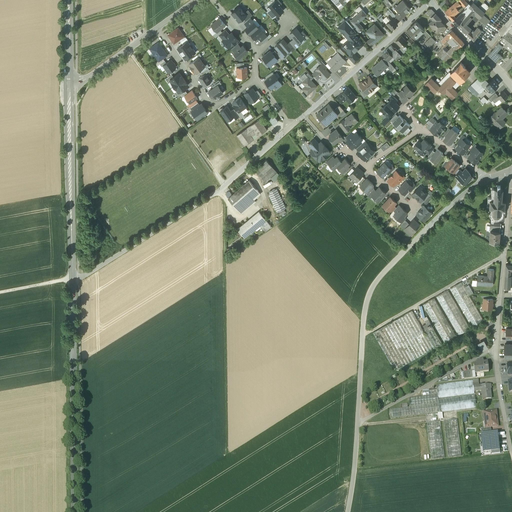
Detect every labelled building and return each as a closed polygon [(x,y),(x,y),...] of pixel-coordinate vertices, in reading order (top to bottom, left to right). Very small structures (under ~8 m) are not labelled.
[(330,0),(339,9),(349,0),(330,0)] [(279,6),(275,1),(269,7),(276,15),(277,16),(283,10),(279,6)] [(403,1),(399,4),(400,5),(397,8),(400,11),(403,14),(405,13),(406,13),(405,12),(410,9),(403,1)] [(457,1),(444,12),(450,17),(458,10),(457,8),(461,5),(457,1)] [(462,20),(458,25),(466,33),(469,30),(471,28),(467,25),(468,24),(467,22),(474,13),(479,18),(483,14),(484,13),(478,8),(472,2),(469,6),(472,9),(466,15),(462,20)] [(484,2),(478,8),(484,13),(489,7),(484,2)] [(468,4),(464,7),(465,8),(462,11),(465,14),(466,15),(472,9),(469,6),(468,4)] [(232,13),(239,21),(243,18),(246,15),(244,13),(239,7),(232,13)] [(276,15),(269,7),(267,8),(268,10),(266,12),(272,19),(276,15)] [(363,28),(358,22),(360,20),(359,20),(365,14),(366,15),(362,10),(362,11),(359,7),(355,11),(357,13),(349,19),(355,26),(359,31),(360,31),(361,30),(360,30),(363,28)] [(252,15),(248,10),(244,13),(246,15),(243,18),(245,21),(250,17),(252,15)] [(461,13),(458,10),(450,17),(452,20),(455,17),(455,18),(461,13)] [(399,12),(395,15),(400,20),(404,16),(403,14),(400,11),(399,11),(399,12)] [(461,13),(455,18),(455,17),(452,20),(455,23),(458,20),(459,20),(460,19),(465,14),(462,11),(461,13)] [(435,13),(430,17),(433,19),(429,23),(437,32),(444,25),(440,20),(441,19),(435,13)] [(490,20),(483,14),(479,18),(478,19),(481,22),(485,25),(490,20)] [(385,21),(379,15),(377,17),(382,23),(385,21)] [(245,21),(244,22),(248,27),(254,22),(250,17),(245,21)] [(219,18),(211,25),(217,32),(220,29),(225,25),(219,18)] [(389,20),(386,23),(391,30),(398,24),(392,18),(389,20)] [(356,32),(345,20),(340,25),(348,34),(350,35),(352,33),(354,34),(356,32)] [(248,27),(245,29),(250,34),(258,27),(254,22),(248,27)] [(416,22),(407,30),(415,39),(424,30),(416,22)] [(374,24),(367,30),(372,37),(369,40),(373,44),(383,35),(374,24)] [(258,27),(250,34),(255,39),(257,37),(263,32),(259,26),(258,27)] [(477,27),(472,33),(471,32),(468,35),(474,40),(482,30),(477,27)] [(184,36),(178,28),(168,35),(174,43),(179,40),(184,36)] [(294,38),(297,43),(298,42),(304,38),(300,33),(296,28),(290,34),(294,38)] [(220,29),(217,32),(213,35),(215,38),(218,35),(222,32),(220,29)] [(222,32),(218,35),(223,40),(229,35),(225,29),(222,32)] [(456,43),(449,49),(450,50),(448,52),(448,53),(452,56),(460,47),(464,43),(451,30),(447,33),(447,34),(452,38),(456,43)] [(511,33),(508,31),(499,42),(502,45),(511,52),(511,33)] [(263,32),(257,37),(261,41),(267,36),(263,32)] [(223,40),(228,47),(238,39),(232,33),(229,35),(223,40)] [(352,33),(350,35),(348,34),(346,36),(349,40),(342,46),(350,55),(353,53),(355,52),(355,50),(356,48),(359,48),(363,44),(358,39),(358,38),(358,37),(357,36),(355,36),(354,34),(352,33)] [(447,34),(441,40),(445,45),(452,38),(447,34)] [(396,41),(401,47),(402,48),(408,43),(408,42),(407,40),(402,36),(396,41)] [(431,37),(424,43),(427,46),(429,48),(435,41),(431,37)] [(289,42),(295,49),(300,44),(298,42),(297,43),(294,38),(289,42)] [(409,38),(407,40),(408,42),(408,43),(411,46),(415,43),(409,38)] [(283,39),(279,43),(287,52),(291,49),(291,48),(287,44),(283,39)] [(187,41),(180,46),(177,48),(185,59),(195,53),(187,41)] [(499,42),(488,54),(495,61),(498,58),(500,60),(502,57),(496,51),(502,45),(499,42)] [(167,55),(158,43),(150,49),(158,61),(159,61),(163,58),(167,55)] [(283,55),(287,52),(279,43),(275,46),(279,51),(283,56),(283,55)] [(237,44),(231,49),(234,52),(240,47),(237,44)] [(234,52),(234,53),(238,59),(247,51),(243,45),(240,47),(234,52)] [(391,45),(387,49),(392,56),(396,60),(401,55),(397,50),(395,48),(394,49),(391,45)] [(345,54),(339,47),(336,50),(337,52),(338,52),(342,56),(345,54)] [(387,49),(382,54),(385,57),(388,60),(392,56),(387,49)] [(448,52),(445,49),(442,52),(444,54),(440,58),(445,62),(452,56),(448,53),(448,52)] [(270,51),(266,54),(274,63),(278,59),(277,59),(272,53),(270,51)] [(279,51),(277,53),(280,57),(282,60),(285,57),(283,55),(283,56),(279,51)] [(337,52),(334,55),(335,56),(328,63),(331,66),(334,70),(342,64),(346,61),(342,56),(338,52),(337,52)] [(353,53),(350,55),(348,57),(354,63),(358,59),(353,53)] [(270,66),(274,63),(266,54),(262,57),(265,60),(270,66)] [(194,61),(189,64),(192,69),(202,62),(199,57),(194,61)] [(382,59),(371,68),(377,75),(387,66),(388,66),(386,63),(382,59)] [(168,73),(176,68),(170,60),(166,63),(163,66),(168,73)] [(396,69),(388,61),(386,63),(388,66),(387,66),(392,72),(396,69)] [(202,62),(192,69),(195,73),(200,69),(205,66),(202,62)] [(465,67),(460,62),(450,73),(459,82),(460,82),(469,72),(465,67)] [(324,67),(321,64),(321,65),(316,69),(316,70),(313,73),(317,78),(321,75),(324,79),(330,74),(324,67)] [(237,68),(236,68),(237,77),(247,77),(246,67),(244,67),(237,68)] [(173,77),(170,80),(171,81),(174,86),(184,79),(181,76),(179,73),(173,77)] [(447,74),(437,84),(431,78),(425,84),(434,93),(438,89),(443,94),(445,93),(452,99),(458,93),(454,89),(461,83),(460,82),(459,82),(450,73),(448,75),(447,74)] [(171,74),(165,79),(168,83),(171,81),(170,80),(173,77),(171,74)] [(211,82),(205,74),(202,76),(199,78),(204,86),(211,82)] [(265,81),(268,85),(277,78),(274,74),(274,75),(268,79),(265,81)] [(473,82),(471,84),(477,91),(479,93),(487,86),(486,84),(488,83),(480,75),(473,82)] [(368,76),(359,84),(363,89),(367,94),(377,86),(372,81),(368,76)] [(308,77),(303,81),(306,85),(302,89),(307,95),(316,86),(308,77)] [(280,83),(277,78),(268,85),(271,89),(274,87),(280,83)] [(381,83),(376,78),(372,81),(377,86),(381,83)] [(184,79),(174,86),(177,91),(178,92),(182,89),(188,85),(186,83),(184,79)] [(488,83),(486,84),(487,86),(489,88),(491,91),(498,85),(493,79),(488,83)] [(218,80),(211,85),(213,88),(218,85),(218,86),(221,84),(218,80)] [(213,88),(208,92),(212,98),(214,96),(215,98),(223,93),(218,86),(218,85),(213,88)] [(406,85),(398,93),(402,96),(401,97),(401,100),(403,102),(413,92),(406,85)] [(356,97),(348,88),(344,91),(341,93),(346,99),(349,102),(356,97)] [(252,89),(249,91),(248,92),(247,92),(245,94),(251,102),(258,97),(255,93),(252,89)] [(192,90),(184,96),(190,103),(195,99),(197,98),(192,90)] [(498,96),(495,99),(497,101),(499,99),(502,102),(508,96),(503,91),(498,96)] [(495,93),(488,99),(491,102),(492,101),(494,103),(497,101),(495,99),(498,96),(495,93)] [(346,99),(341,94),(337,98),(341,104),(346,99)] [(482,94),(478,98),(483,104),(487,100),(482,94)] [(240,97),(232,103),(238,110),(239,112),(240,111),(246,107),(240,97)] [(190,103),(188,104),(190,108),(197,103),(195,99),(190,103)] [(391,99),(386,104),(394,112),(399,106),(395,102),(392,99),(391,99)] [(192,110),(191,111),(197,119),(207,113),(205,111),(206,110),(201,104),(199,105),(192,110)] [(334,110),(329,104),(323,110),(331,118),(336,113),(337,113),(334,110)] [(394,112),(386,104),(381,110),(383,112),(383,114),(385,114),(388,117),(394,112)] [(339,105),(334,110),(337,113),(336,113),(341,118),(347,113),(339,105)] [(230,112),(227,106),(220,111),(227,121),(234,116),(230,112)] [(502,107),(496,113),(495,112),(491,117),(489,119),(492,122),(499,129),(506,122),(502,119),(508,113),(502,107)] [(235,112),(233,109),(230,112),(234,116),(235,119),(239,117),(235,112)] [(240,111),(239,112),(238,110),(235,112),(239,117),(240,119),(244,117),(240,111)] [(331,118),(323,110),(317,115),(322,121),(325,124),(331,118)] [(352,114),(344,120),(343,119),(339,123),(345,132),(350,129),(348,126),(356,120),(352,114)] [(273,115),(268,118),(273,125),(278,122),(273,115)] [(409,125),(399,115),(398,117),(392,122),(396,126),(395,127),(398,130),(399,129),(402,132),(407,127),(409,125)] [(387,117),(382,123),(384,126),(390,120),(387,117)] [(432,118),(431,117),(426,123),(431,127),(436,121),(432,118)] [(259,119),(250,125),(250,126),(256,133),(258,136),(267,130),(259,119)] [(438,122),(436,121),(431,127),(430,129),(438,135),(445,126),(439,121),(438,122)] [(256,133),(250,126),(246,129),(251,136),(256,133)] [(246,129),(246,128),(237,135),(244,146),(253,139),(251,136),(246,129)] [(445,137),(443,139),(449,144),(451,140),(452,141),(456,137),(455,136),(457,132),(452,128),(450,130),(445,137)] [(337,132),(332,136),(329,138),(333,144),(337,141),(342,137),(337,132)] [(356,132),(353,134),(348,139),(346,141),(349,145),(359,135),(356,132)] [(463,134),(456,142),(459,144),(462,139),(463,140),(466,136),(463,134)] [(359,135),(349,145),(352,148),(354,146),(359,141),(362,139),(359,135)] [(314,139),(308,144),(313,149),(318,144),(314,139)] [(463,140),(462,139),(459,144),(456,147),(459,150),(463,154),(469,145),(463,140)] [(424,140),(421,143),(418,141),(413,147),(424,155),(425,152),(430,146),(431,145),(424,140)] [(386,142),(380,147),(383,151),(390,146),(386,142)] [(361,144),(356,148),(359,151),(365,145),(362,143),(361,144)] [(324,145),(322,145),(322,144),(318,144),(313,149),(310,151),(313,155),(318,162),(320,160),(320,161),(323,158),(324,158),(326,156),(326,155),(330,152),(324,145)] [(359,151),(357,153),(359,155),(360,154),(365,160),(374,151),(373,152),(367,145),(367,144),(365,145),(359,151)] [(434,149),(430,146),(425,152),(429,155),(432,150),(434,149)] [(472,152),(468,157),(475,162),(479,158),(480,158),(481,156),(481,154),(482,154),(480,153),(479,150),(476,147),(472,152)] [(435,152),(430,158),(430,159),(436,162),(443,153),(437,149),(435,152)] [(334,159),(329,164),(333,169),(337,166),(341,162),(337,157),(334,159)] [(341,162),(337,166),(341,171),(347,166),(349,164),(345,159),(341,162)] [(447,159),(442,166),(445,168),(446,166),(450,161),(447,159)] [(450,161),(446,166),(450,169),(450,171),(452,172),(453,172),(459,164),(451,159),(450,161)] [(266,160),(255,170),(266,183),(278,173),(266,160)] [(384,163),(377,171),(383,176),(386,172),(390,168),(384,163)] [(353,172),(349,175),(350,176),(351,175),(353,177),(353,179),(356,181),(361,175),(363,173),(357,167),(353,172)] [(462,172),(459,177),(463,180),(461,181),(466,184),(472,176),(468,174),(468,172),(469,171),(465,168),(462,172)] [(401,176),(396,171),(387,180),(393,186),(397,182),(402,176),(401,176)] [(361,175),(356,181),(355,182),(357,184),(363,177),(361,175)] [(402,176),(397,182),(399,184),(405,177),(402,175),(401,176),(402,176)] [(373,184),(366,179),(360,186),(366,192),(371,187),(373,184)] [(260,193),(249,181),(228,199),(241,213),(248,207),(246,205),(260,193)] [(410,185),(406,181),(398,189),(404,194),(408,190),(412,186),(410,185)] [(500,186),(497,186),(496,187),(497,187),(497,188),(495,187),(494,187),(494,188),(494,190),(493,190),(493,191),(494,191),(493,195),(492,195),(492,196),(493,196),(493,200),(490,199),(489,199),(489,200),(489,207),(488,207),(488,208),(489,208),(488,213),(491,213),(491,214),(492,214),(494,216),(493,217),(494,217),(494,216),(497,217),(497,218),(498,217),(498,216),(500,215),(501,215),(501,214),(504,215),(504,210),(504,209),(505,209),(505,208),(504,208),(505,202),(506,201),(505,201),(505,200),(504,200),(504,201),(501,200),(502,196),(503,197),(503,196),(502,196),(502,192),(503,192),(503,191),(502,191),(502,190),(502,189),(502,188),(501,188),(500,188),(500,187),(500,186)] [(376,191),(372,195),(372,196),(378,201),(380,199),(381,199),(382,198),(382,197),(385,193),(379,187),(376,191)] [(422,191),(418,188),(415,191),(412,195),(416,198),(420,201),(421,200),(427,193),(426,194),(422,190),(422,191)] [(284,209),(274,189),(269,192),(278,211),(284,209)] [(368,194),(367,196),(370,198),(372,196),(372,195),(376,191),(373,189),(368,194)] [(427,193),(421,200),(424,202),(429,196),(430,195),(427,193)] [(396,203),(390,197),(382,205),(385,208),(387,208),(389,210),(393,206),(396,203)] [(431,213),(424,206),(417,214),(424,221),(431,213)] [(396,212),(393,215),(400,221),(404,217),(407,213),(400,207),(396,212)] [(272,227),(259,212),(253,217),(259,224),(266,232),(272,227)] [(253,217),(245,224),(245,223),(237,229),(244,237),(250,232),(250,233),(255,229),(254,228),(259,224),(253,217)] [(409,224),(406,228),(412,233),(419,225),(413,219),(409,224)] [(402,223),(400,225),(404,230),(406,228),(409,224),(405,220),(402,223)] [(500,231),(490,230),(490,231),(489,241),(499,242),(500,231)] [(494,270),(488,269),(487,277),(477,276),(477,281),(479,282),(479,284),(492,285),(494,270)] [(483,321),(461,282),(449,289),(471,327),(483,321)] [(470,328),(448,290),(436,297),(458,335),(470,328)] [(456,336),(434,298),(422,305),(444,343),(456,336)] [(490,299),(483,298),(483,305),(484,305),(484,308),(485,308),(484,308),(487,308),(492,308),(492,299),(490,299)] [(412,311),(373,333),(394,371),(433,349),(425,334),(412,311)] [(442,343),(429,322),(428,320),(425,321),(427,323),(423,325),(427,332),(425,334),(433,349),(442,343)] [(490,347),(486,340),(480,343),(484,350),(490,347)] [(483,360),(477,361),(477,364),(473,365),(475,374),(488,372),(487,363),(483,364),(483,360)] [(471,371),(463,372),(464,379),(472,378),(471,371)] [(473,381),(436,385),(436,389),(434,389),(433,388),(432,388),(432,389),(425,390),(422,391),(423,396),(411,398),(408,399),(409,407),(392,409),(389,410),(390,419),(476,408),(473,381)] [(479,384),(473,384),(474,392),(481,391),(481,386),(479,386),(479,384)] [(490,385),(481,386),(481,391),(483,400),(491,399),(490,389),(491,389),(490,385)] [(496,411),(484,413),(485,421),(486,421),(487,428),(485,428),(491,428),(497,427),(495,417),(496,417),(496,411)] [(456,412),(442,413),(443,421),(457,420),(456,412)] [(457,420),(443,421),(448,458),(462,456),(457,420)] [(440,422),(426,423),(431,460),(445,458),(440,422)] [(484,436),(481,436),(483,452),(491,451),(498,451),(498,450),(496,434),(490,435),(484,436)]
